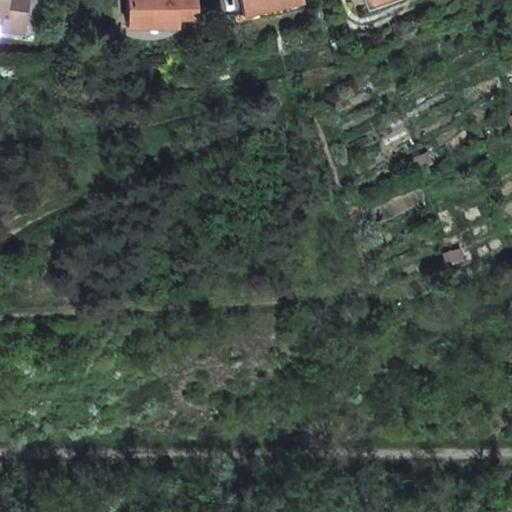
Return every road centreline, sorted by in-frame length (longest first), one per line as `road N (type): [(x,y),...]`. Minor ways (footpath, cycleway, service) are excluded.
road 1 (track): [(0,239),(76,197),(248,131),(265,109),(252,97),(0,144)]
road 2 (track): [(362,286),(298,297),(0,312)]
road 3 (track): [(362,286),(371,305),(511,356)]
road 4 (track): [(511,256),(362,286)]
